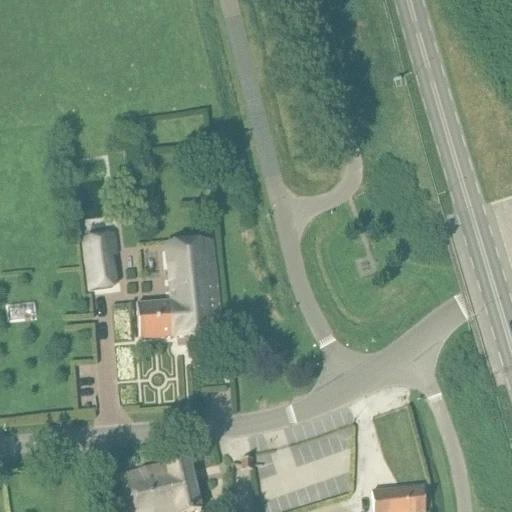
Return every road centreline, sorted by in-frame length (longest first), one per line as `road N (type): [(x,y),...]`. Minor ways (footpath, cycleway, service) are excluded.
road 1 (tertiary): [(0,447),(246,425),(293,414),(354,384)]
road 2 (primary): [(511,342),(410,0)]
road 3 (unclassified): [(283,220),(338,194),(354,172),(304,0)]
road 4 (unclassified): [(283,220),(229,0)]
road 5 (unclassified): [(354,384),(300,291),(283,220)]
road 6 (unclassified): [(464,511),(435,401),(401,351)]
road 7 (tertiary): [(401,351),(511,285)]
